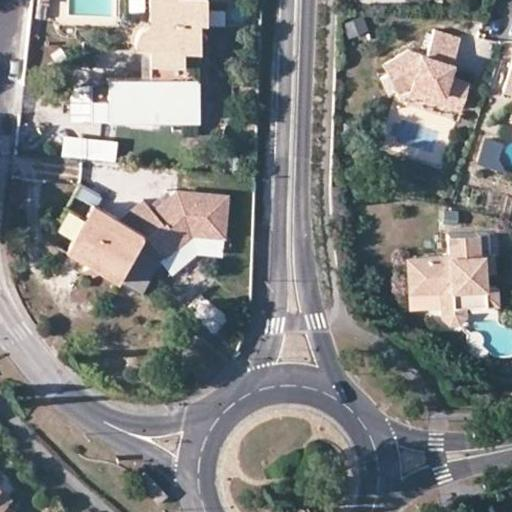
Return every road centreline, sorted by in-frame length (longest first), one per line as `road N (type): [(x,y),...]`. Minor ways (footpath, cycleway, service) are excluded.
road 1 (secondary): [(355,414),(314,321),(293,147)]
road 2 (secondary): [(293,147),(274,326),(261,365),(233,402)]
road 3 (residential): [(0,317),(56,386),(106,423),(151,440),(201,445)]
road 4 (secondary): [(293,147),(298,0)]
road 5 (residential): [(378,461),(511,446)]
road 6 (secondary): [(355,414),(335,397),(284,384),(233,402)]
